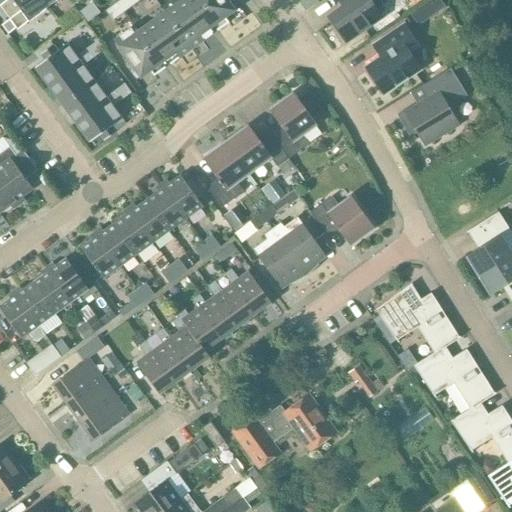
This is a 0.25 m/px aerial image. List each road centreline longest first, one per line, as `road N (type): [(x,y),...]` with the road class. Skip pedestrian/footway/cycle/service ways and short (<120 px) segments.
road 1 (residential): [(97,195),(304,42)]
road 2 (residential): [(421,236),(369,135),(304,42)]
road 3 (residential): [(511,380),(421,236)]
road 4 (residential): [(0,61),(97,195)]
road 5 (residential): [(303,327),(421,236)]
road 6 (residential): [(80,485),(0,380)]
road 7 (residential): [(80,485),(180,418)]
